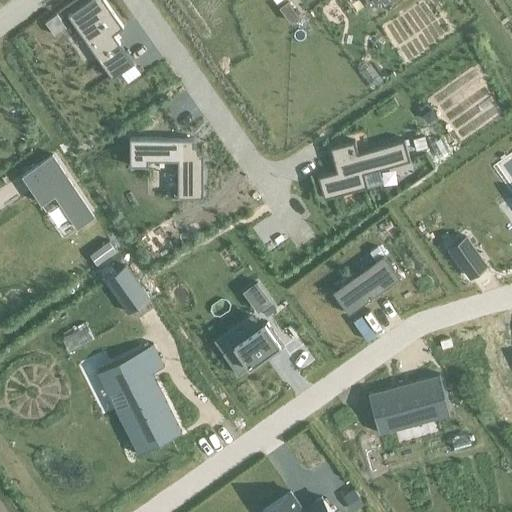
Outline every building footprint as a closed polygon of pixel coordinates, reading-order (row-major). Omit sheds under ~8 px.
[(70,13),(68,15),(79,31),(80,31),(89,43),(88,43),(98,58),(120,43),(114,33),(123,26),(105,0),(93,0),(72,15),(70,13)] [(288,1),(280,6),(290,21),(298,15),(288,1)] [(51,17),(46,21),(55,35),(61,31),(51,17)] [(120,43),(98,58),(112,78),(134,62),(120,43)] [(432,108),(424,113),(429,120),(437,114),(432,108)] [(425,135),(414,138),(417,149),(428,146),(425,135)] [(194,137),(130,137),(130,165),(148,165),(148,159),(178,159),(178,195),(172,195),(172,197),(204,197),(204,152),(194,152),(194,137)] [(338,169),(318,175),(324,198),(368,186),(364,172),(410,160),(405,139),(360,151),(356,139),(331,146),(338,169)] [(52,154),(23,174),(41,202),(55,193),(77,226),(94,215),(52,154)] [(466,236),(450,247),(470,277),(487,265),(466,236)] [(89,255),(96,264),(115,250),(109,241),(89,255)] [(384,254),(332,290),(348,313),(400,277),(384,254)] [(126,264),(105,279),(128,311),(149,297),(126,264)] [(257,281),(243,291),(258,312),(271,302),(257,281)] [(234,344),(223,352),(238,373),(280,343),(265,322),(250,333),(247,330),(232,341),(234,344)] [(153,343),(96,371),(97,372),(98,372),(101,378),(108,393),(122,386),(129,401),(116,408),(125,426),(138,451),(137,452),(138,453),(170,437),(167,431),(175,427),(178,433),(182,431),(181,430),(180,430),(151,372),(164,365),(164,364),(163,364),(153,344),(154,344),(153,343)] [(439,373),(369,392),(379,432),(450,414),(439,373)] [(355,488),(345,495),(355,509),(365,502),(355,488)] [(263,510),(264,511),(332,511),(322,496),(304,509),(290,490),(263,510)]
